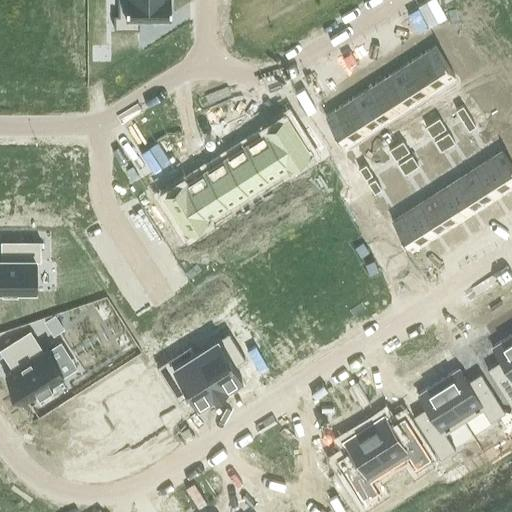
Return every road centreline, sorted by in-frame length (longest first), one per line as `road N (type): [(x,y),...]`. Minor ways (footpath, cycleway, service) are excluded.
road 1 (residential): [(511,249),(137,487),(92,495),(55,488),(21,466),(0,437)]
road 2 (residential): [(0,126),(97,126),(205,57)]
road 3 (residential): [(205,57),(264,84),(399,0)]
